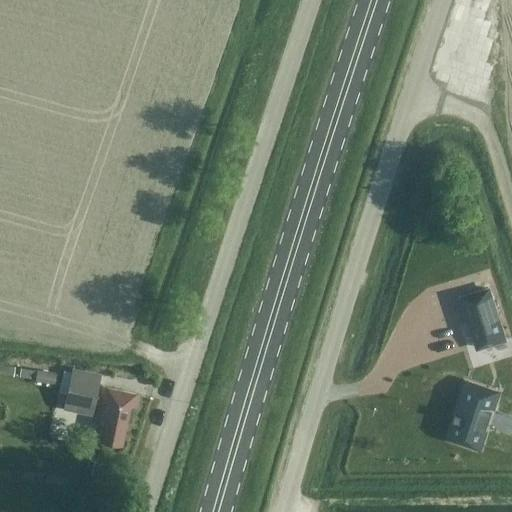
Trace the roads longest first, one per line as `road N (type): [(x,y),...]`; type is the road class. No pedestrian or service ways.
road 1 (unclassified): [(311,0),(147,511)]
road 2 (trunk): [(213,511),(375,0)]
road 3 (unclassified): [(282,511),(442,0)]
road 4 (track): [(408,97),(461,108),(487,127),(511,205)]
